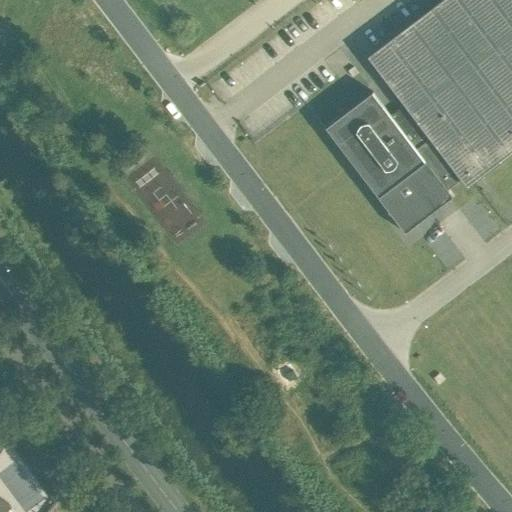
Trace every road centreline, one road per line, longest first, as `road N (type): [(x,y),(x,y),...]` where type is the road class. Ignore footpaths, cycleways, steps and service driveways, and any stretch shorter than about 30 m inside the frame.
road 1 (unclassified): [(509,511),(370,345),(108,0)]
road 2 (primary): [(173,511),(0,286)]
road 3 (unknown): [(170,81),(281,0)]
